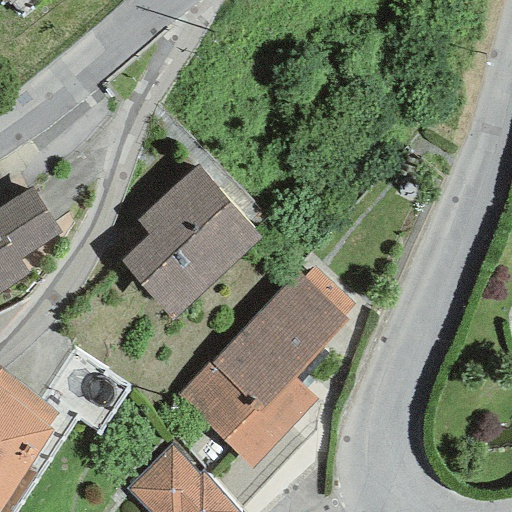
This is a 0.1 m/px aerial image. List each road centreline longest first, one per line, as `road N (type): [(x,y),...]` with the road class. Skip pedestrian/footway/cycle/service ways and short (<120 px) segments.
road 1 (tertiary): [(511,70),(484,168),(392,382),(379,456),(381,482),(398,501)]
road 2 (residential): [(0,337),(44,302),(90,240),(147,95),(202,0)]
road 3 (tertiary): [(0,133),(168,0)]
